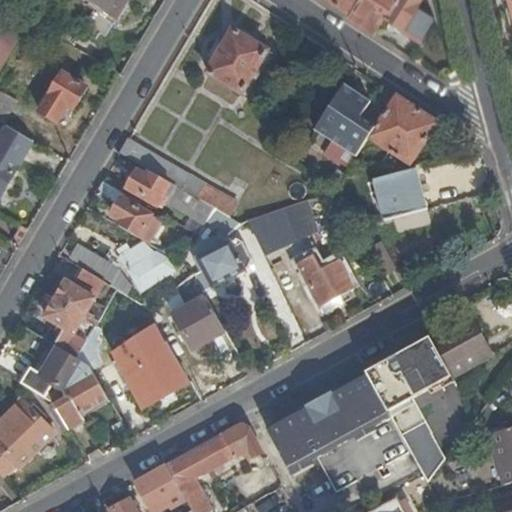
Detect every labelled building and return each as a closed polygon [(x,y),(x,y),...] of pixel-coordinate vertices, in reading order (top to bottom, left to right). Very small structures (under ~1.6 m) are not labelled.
[(130,0),(84,0),(119,21),(130,0)] [(335,0),(353,12),(361,0),(335,0)] [(361,0),(353,12),(352,14),(379,32),(390,15),(399,0),(361,0)] [(399,0),(390,15),(407,26),(405,28),(424,39),(437,18),(419,6),(422,0),(399,0)] [(57,24),(50,36),(70,48),(77,35),(57,24)] [(0,78),(2,79),(23,44),(0,30),(0,78)] [(268,52),(234,31),(209,73),(243,95),(268,52)] [(87,89),(64,75),(41,113),(58,124),(68,106),(75,110),(87,89)] [(20,100),(0,87),(0,121),(5,125),(20,100)] [(372,103),(346,87),(316,131),(356,158),(357,159),(363,150),(378,128),(363,118),(372,103)] [(187,115),(207,128),(220,107),(199,95),(187,115)] [(363,150),(374,157),(382,162),(392,170),(405,164),(416,162),(440,125),(398,97),(378,128),(363,150)] [(8,129),(0,143),(0,199),(33,145),(8,129)] [(240,204),(129,140),(121,154),(153,172),(217,210),(232,218),(240,204)] [(357,159),(356,160),(368,167),(374,157),(363,150),(357,159)] [(167,200),(207,224),(217,210),(153,172),(149,177),(139,171),(129,189),(158,206),(168,189),(172,192),(167,200)] [(376,183),(405,290),(444,268),(418,171),(376,183)] [(348,183),(343,180),(337,189),(342,192),(348,183)] [(123,199),(126,194),(105,181),(98,193),(117,204),(119,201),(121,202),(113,215),(123,221),(120,227),(140,238),(143,232),(146,234),(150,228),(147,225),(153,215),(123,199)] [(233,236),(242,225),(232,218),(217,210),(207,224),(220,233),(223,229),(233,236)] [(289,235),(281,211),(268,216),(275,239),(289,235)] [(147,242),(150,244),(163,222),(153,215),(147,225),(150,228),(146,234),(143,232),(140,238),(144,241),(147,242)] [(248,223),(258,244),(275,239),(268,216),(248,223)] [(244,265),(229,236),(194,254),(209,283),(244,265)] [(155,253),(147,242),(144,241),(133,248),(123,255),(121,256),(143,292),(176,271),(169,260),(157,252),(155,253)] [(123,255),(133,248),(129,243),(119,250),(123,255)] [(118,290),(127,295),(132,286),(115,276),(118,272),(77,247),(69,261),(85,270),(107,284),(118,290)] [(355,288),(339,260),(323,269),(315,254),(297,264),(321,307),(355,288)] [(68,282),(57,300),(99,325),(100,324),(100,322),(95,319),(96,317),(89,314),(107,284),(85,270),(76,287),(68,282)] [(227,330),(209,298),(175,316),(193,348),(227,330)] [(63,336),(57,346),(78,358),(89,341),(77,334),(84,321),(91,325),(92,323),(97,327),(99,325),(57,300),(47,318),(61,327),(67,330),(63,336)] [(105,314),(101,320),(109,325),(113,319),(105,314)] [(455,326),(431,339),(451,376),(493,355),(472,314),(454,323),(455,326)] [(58,332),(63,336),(67,330),(61,327),(58,332)] [(160,329),(112,357),(142,410),(191,383),(160,329)] [(431,339),(430,337),(408,349),(430,388),(451,376),(431,339)] [(90,339),(78,358),(91,366),(101,363),(95,351),(98,345),(90,339)] [(41,373),(31,389),(56,403),(91,367),(91,366),(89,365),(78,358),(57,346),(54,351),(59,354),(55,360),(46,375),(41,373)] [(401,353),(365,371),(368,376),(390,417),(410,452),(427,482),(446,457),(413,397),(430,388),(408,349),(407,349),(411,357),(404,360),(399,356),(401,353)] [(407,349),(401,353),(399,356),(404,360),(411,357),(407,349)] [(50,357),(55,360),(59,354),(54,351),(50,357)] [(56,403),(70,430),(86,422),(81,412),(98,404),(103,400),(108,398),(91,367),(56,403)] [(390,417),(368,376),(333,394),(355,436),(390,417)] [(475,433),(453,389),(423,404),(445,448),(475,433)] [(355,436),(333,394),(308,408),(321,432),(330,427),(339,445),(355,436)] [(0,475),(5,481),(20,466),(20,467),(55,433),(21,399),(17,402),(20,405),(0,425),(0,475)] [(103,400),(98,404),(101,409),(106,406),(103,400)] [(321,432),(308,408),(266,430),(288,469),(310,458),(311,460),(317,456),(339,445),(330,427),(321,432)] [(410,452),(390,417),(355,436),(339,445),(317,456),(336,492),(410,452)] [(248,426),(243,423),(166,466),(183,496),(191,511),(210,511),(212,511),(195,480),(244,454),(247,461),(262,452),(248,426)] [(493,447),(503,485),(511,482),(511,426),(494,431),(498,446),(493,447)] [(489,432),(493,447),(498,446),(494,431),(489,432)] [(313,464),(311,460),(310,458),(288,469),(291,476),(313,464)] [(254,467),(260,477),(272,470),(267,460),(254,467)] [(183,496),(166,466),(136,482),(147,502),(158,496),(164,506),(183,496)] [(511,511),(511,495),(495,501),(498,511),(511,511)] [(405,511),(397,497),(368,511),(405,511)] [(111,511),(136,511),(130,499),(110,510),(111,511)]
